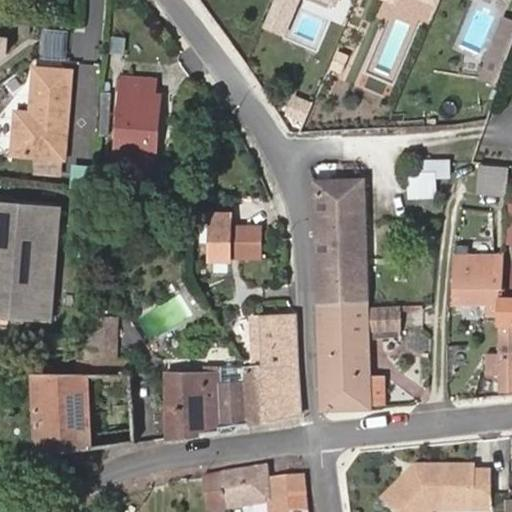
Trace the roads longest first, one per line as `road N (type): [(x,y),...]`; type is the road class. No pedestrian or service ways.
road 1 (residential): [(176,0),(291,171),(304,230),(318,434)]
road 2 (residential): [(318,434),(128,463),(22,511)]
road 3 (residential): [(511,417),(318,434)]
road 4 (unknown): [(427,424),(437,278)]
